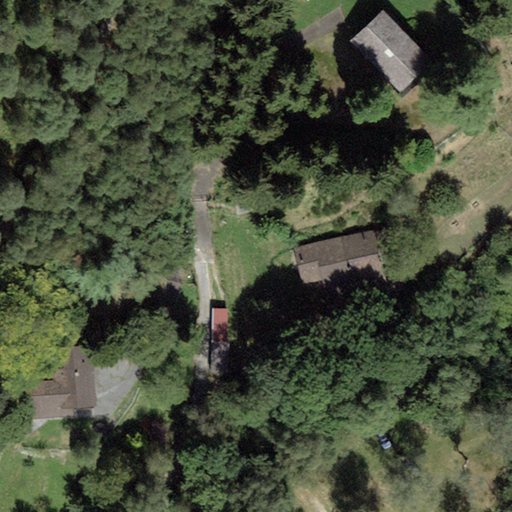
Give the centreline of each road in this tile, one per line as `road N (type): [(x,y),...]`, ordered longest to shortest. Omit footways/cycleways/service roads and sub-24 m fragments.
road 1 (track): [(166,511),(161,503),(202,348),(196,268),(203,164),(243,0)]
road 2 (track): [(110,0),(83,85),(0,234)]
